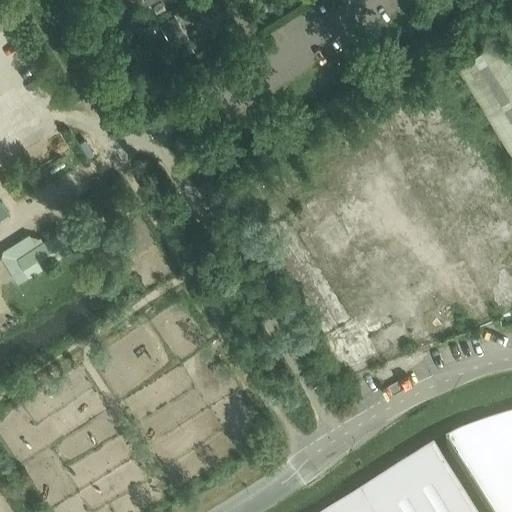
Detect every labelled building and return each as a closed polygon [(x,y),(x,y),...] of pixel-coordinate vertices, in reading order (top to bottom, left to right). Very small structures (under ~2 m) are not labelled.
[(188,38),(176,15),(160,24),(173,47),(188,38)] [(511,57),(499,37),(456,63),(511,153),(511,57)] [(0,218),(8,213),(0,199),(0,218)] [(29,278),(72,251),(60,232),(17,259),(29,278)] [(465,449),(447,457),(481,511),(511,511),(511,433),(499,437),(482,443),(465,449)] [(466,511),(435,462),(356,511),(466,511)]
